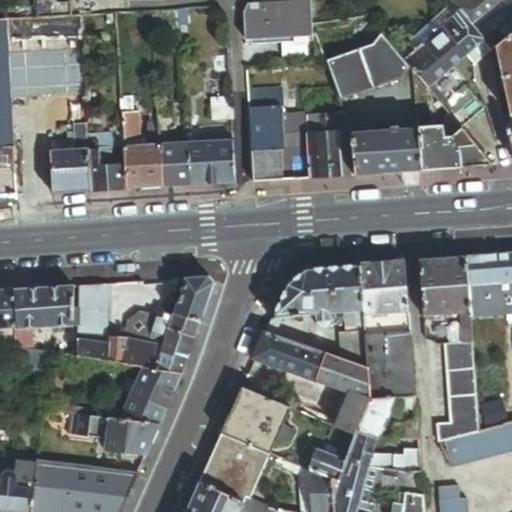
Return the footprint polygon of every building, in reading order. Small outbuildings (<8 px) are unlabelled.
[(501,4),(497,0),(453,0),(451,2),(454,5),(472,26),(501,4)] [(511,0),(505,0),(501,4),(472,26),(485,42),(499,30),(511,18),(511,0)] [(55,1),(35,2),(36,20),(71,18),(70,4),(55,5),(55,1)] [(244,14),(246,40),(309,36),(308,16),(303,3),(284,3),(256,4),(249,4),(249,7),(244,14)] [(485,42),(472,26),(454,5),(437,20),(468,57),(484,43),(485,42)] [(511,39),(511,18),(499,30),(508,42),(511,39)] [(468,57),(437,20),(436,21),(399,53),(416,73),(428,88),(429,89),(435,84),(468,57)] [(14,144),(8,22),(0,22),(0,197),(18,197),(14,144)] [(508,42),(499,30),(485,42),(484,43),(494,53),(498,49),(508,42)] [(511,116),(511,39),(508,42),(498,49),(503,73),(497,74),(500,94),(507,93),(511,116)] [(484,43),(468,57),(475,66),(494,53),(484,43)] [(318,64),(248,68),(249,91),(279,89),(279,82),(319,80),(318,64)] [(428,88),(416,73),(420,130),(431,129),(428,88)] [(450,114),(462,129),(485,107),(465,84),(447,99),(435,84),(429,89),(450,114)] [(336,91),(345,115),(376,113),(391,112),(392,126),(404,125),(401,86),(336,91)] [(275,94),(250,95),(250,110),(276,109),(275,96),(275,94)] [(85,95),(75,95),(77,124),(87,124),(85,95)] [(283,95),(275,96),(276,109),(284,108),(283,95)] [(127,190),(164,187),(161,146),(140,147),(140,142),(141,142),(139,114),(134,114),(133,98),(121,99),(124,133),(125,148),(127,190)] [(213,121),(233,120),(231,100),(212,101),(213,121)] [(276,109),(250,110),(255,182),(310,179),(308,137),(285,138),(284,116),(284,108),(276,109)] [(345,115),(352,135),(377,133),(376,113),(345,115)] [(492,167),(493,166),(462,129),(450,114),(446,118),(446,128),(447,139),(450,139),(454,140),(455,144),(461,144),(462,169),(492,167)] [(308,137),(306,115),(284,116),(285,138),(308,137)] [(308,137),(310,179),(355,175),(352,135),(345,115),(306,115),(308,137)] [(32,196),(91,192),(89,150),(88,135),(87,124),(77,124),(74,125),(75,140),(76,150),(52,151),(51,142),(28,143),(32,196)] [(431,129),(420,130),(422,171),(462,169),(461,144),(455,144),(454,140),(450,139),(447,139),(439,139),(439,128),(431,129)] [(439,139),(447,139),(446,128),(439,128),(439,139)] [(164,187),(191,186),(188,144),(177,145),(176,130),(160,131),(161,146),(164,187)] [(422,171),(420,130),(404,131),(407,173),(422,171)] [(355,175),(407,173),(404,131),(393,132),(377,133),(352,135),(355,175)] [(124,133),(88,135),(89,150),(100,149),(102,167),(115,166),(115,153),(120,153),(119,148),(125,148),(124,133)] [(191,186),(237,183),(234,141),(217,142),(217,137),(205,138),(206,143),(188,144),(191,186)] [(76,150),(75,140),(51,142),(52,151),(76,150)] [(18,197),(32,196),(28,143),(14,144),(18,197)] [(91,192),(127,190),(125,148),(119,148),(120,153),(115,153),(115,166),(102,167),(100,149),(89,150),(91,192)] [(511,254),(467,258),(471,314),(471,319),(511,315),(511,254)] [(471,314),(467,258),(420,261),(424,318),(461,315),(471,314)] [(409,313),(405,263),(360,266),(363,313),(364,317),(409,313)] [(363,313),(360,266),(307,271),(287,287),(272,321),(321,317),(322,327),(325,330),(335,329),(337,326),(336,315),(342,315),(352,314),(363,313)] [(207,278),(186,280),(174,316),(200,325),(213,285),(207,278)] [(106,309),(106,285),(79,287),(79,308),(106,309)] [(72,312),(73,287),(14,291),(16,330),(26,330),(54,328),(60,328),(72,327),(72,312)] [(18,349),(17,338),(16,330),(14,291),(0,292),(0,327),(2,347),(18,349)] [(113,348),(115,341),(108,341),(110,338),(110,309),(106,309),(79,308),(78,311),(78,327),(77,344),(113,348)] [(355,363),(354,343),(366,342),(364,317),(363,313),(352,314),(354,333),(339,334),(341,359),(355,364),(355,363)] [(416,396),(409,313),(364,317),(366,342),(367,362),(368,368),(370,400),(395,398),(416,396)] [(471,319),(471,314),(461,315),(460,321),(461,344),(473,343),(471,319)] [(200,325),(174,316),(171,323),(169,330),(195,339),(200,325)] [(166,339),(169,330),(171,323),(163,320),(157,318),(152,335),(161,337),(166,339)] [(26,330),(16,330),(17,338),(25,339),(25,338),(26,330)] [(182,375),(195,339),(169,330),(166,339),(161,337),(158,346),(163,347),(155,370),(182,375)] [(158,346),(161,337),(152,335),(151,345),(158,346)] [(308,349),(266,335),(255,361),(298,377),(308,349)] [(25,339),(17,338),(18,349),(53,355),(56,341),(25,338),(25,339)] [(163,347),(158,346),(151,345),(128,341),(115,341),(113,348),(77,344),(77,359),(143,369),(155,370),(163,347)] [(355,363),(367,362),(366,342),(354,343),(355,363)] [(447,442),(479,433),(478,416),(473,343),(461,344),(446,345),(452,425),(439,426),(440,444),(447,442)] [(369,402),(370,400),(368,368),(355,364),(341,359),(308,349),(298,377),(342,392),(369,402)] [(160,424),(182,375),(155,370),(143,369),(121,420),(160,424)] [(257,395),(262,384),(249,380),(244,390),(257,395)] [(283,426),(290,410),(242,390),(222,435),(267,454),(270,455),(277,439),(283,426)] [(355,433),(369,402),(342,392),(331,421),(329,426),(355,436),(355,433)] [(31,395),(19,397),(21,412),(33,411),(31,395)] [(401,407),(416,413),(416,396),(395,398),(390,411),(398,414),(401,407)] [(379,440),(390,411),(395,398),(370,400),(369,402),(355,433),(377,440),(379,440)] [(480,416),(504,411),(501,400),(479,405),(480,416)] [(300,414),(329,426),(331,421),(315,410),(303,406),(300,414)] [(479,433),(508,425),(504,411),(480,416),(478,416),(479,433)] [(68,435),(106,439),(108,419),(70,415),(68,435)] [(160,424),(121,420),(108,419),(106,439),(105,450),(146,455),(160,424)] [(393,440),(418,441),(417,421),(392,423),(393,440)] [(447,442),(453,469),(511,453),(511,423),(508,425),(479,433),(447,442)] [(294,431),(283,426),(277,439),(288,444),(294,431)] [(377,440),(355,433),(355,436),(344,463),(340,473),(344,474),(349,462),(369,469),(373,455),(377,440)] [(267,454),(222,435),(200,483),(243,503),(246,504),(248,499),(267,454)] [(407,473),(420,473),(419,451),(402,448),(402,455),(392,456),(393,472),(407,473)] [(340,473),(344,463),(316,451),(308,470),(332,480),(337,482),(340,473)] [(380,457),(373,455),(369,469),(393,472),(392,456),(380,457)] [(312,511),(308,470),(285,461),(281,471),(298,476),(300,511),(312,511)] [(344,474),(340,473),(337,482),(332,480),(334,511),(358,511),(361,500),(364,491),(369,469),(349,462),(344,474)] [(121,511),(139,473),(38,463),(36,477),(35,487),(31,511),(121,511)] [(334,511),(332,480),(308,470),(312,511),(334,511)] [(394,511),(423,511),(420,473),(407,473),(393,472),(394,511)] [(0,509),(20,511),(31,511),(35,487),(21,486),(16,486),(17,482),(17,481),(17,480),(16,479),(16,478),(15,477),(14,476),(13,476),(12,475),(11,475),(10,475),(9,475),(8,475),(7,476),(6,476),(5,477),(4,478),(4,479),(4,480),(3,484),(0,484),(0,509)] [(35,487),(36,477),(22,475),(21,486),(35,487)] [(243,503),(200,483),(187,511),(239,511),(240,510),(243,503)] [(457,487),(436,488),(438,511),(466,511),(465,500),(458,501),(457,487)] [(377,494),(364,491),(361,500),(374,504),(377,494)] [(266,511),(270,508),(248,499),(246,504),(243,503),(240,510),(244,511),(266,511)]
